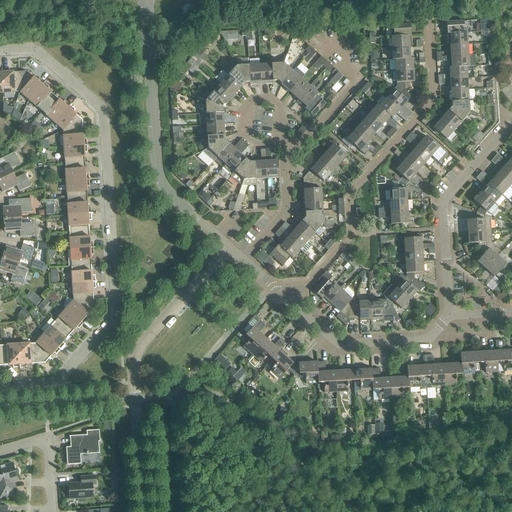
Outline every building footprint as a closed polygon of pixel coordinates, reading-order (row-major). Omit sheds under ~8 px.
[(446,22),(446,34),(464,33),(464,32),(463,21),(446,22)] [(392,25),(393,37),(410,36),(410,24),(392,25)] [(237,31),(219,32),(224,40),(237,39),(237,31)] [(447,45),(450,45),(467,44),(466,32),(464,32),(464,33),(446,34),(447,45)] [(391,37),(391,49),(409,47),(409,48),(411,48),(410,36),(393,37),(391,37)] [(450,45),(450,56),(468,55),(467,44),(450,45)] [(392,60),(395,60),(410,59),(409,59),(409,48),(409,47),(391,49),(392,60)] [(450,56),(451,67),(451,68),(466,67),(468,67),(468,55),(450,56)] [(322,65),(325,68),(329,64),(320,56),(313,65),(318,70),(322,65)] [(395,60),(395,71),(413,70),(412,58),(409,59),(410,59),(395,60)] [(283,63),(271,64),(272,82),(277,81),(283,63)] [(292,72),(283,63),(277,81),(281,85),(292,72)] [(271,64),(259,65),(261,85),(272,84),(272,82),(271,64)] [(248,65),(236,66),(244,83),(249,83),(248,65)] [(259,65),(248,65),(249,83),(249,85),(261,85),(259,65)] [(236,66),(228,75),(241,87),(244,83),(236,66)] [(437,75),(437,80),(467,78),(466,67),(451,68),(451,67),(449,68),(449,74),(437,75)] [(3,93),(20,92),(18,72),(8,73),(8,70),(1,70),(3,93)] [(395,71),(396,87),(404,89),(404,82),(413,82),(413,70),(395,71)] [(20,92),(28,100),(44,83),(39,78),(37,80),(27,72),(18,72),(20,92)] [(301,79),(292,72),(281,85),(290,92),(301,79)] [(329,82),(334,86),(342,77),(338,72),(329,82)] [(228,75),(220,84),(233,96),(241,87),(228,75)] [(450,84),(450,91),(467,90),(467,78),(437,80),(438,85),(450,84)] [(309,87),(301,79),(290,92),(298,100),(309,87)] [(173,81),(171,89),(180,91),(182,83),(173,81)] [(28,100),(41,112),(55,96),(47,90),(49,87),(44,83),(28,100)] [(220,84),(213,93),(226,104),(233,96),(220,84)] [(318,94),(309,87),(298,100),(296,101),(305,109),(316,96),(317,96),(318,94)] [(396,87),(386,98),(399,110),(404,114),(408,118),(411,114),(402,106),(407,101),(400,95),(404,89),(396,87)] [(450,91),(451,102),(468,101),(467,90),(450,91)] [(213,93),(205,102),(222,108),(226,104),(213,93)] [(41,112),(54,123),(70,106),(64,101),(62,103),(55,96),(41,112)] [(325,104),(317,96),(316,96),(305,109),(314,117),(325,104)] [(386,98),(379,107),(378,107),(390,117),(391,118),(399,110),(386,98)] [(451,102),(451,107),(469,113),(468,101),(451,102)] [(205,102),(205,114),(223,113),(222,108),(205,102)] [(377,105),(369,114),(382,125),(390,117),(378,107),(379,107),(377,105)] [(54,123),(62,130),(83,129),(82,120),(73,112),(75,110),(70,106),(54,123)] [(451,107),(448,111),(461,122),(469,113),(451,107)] [(448,111),(440,119),(453,131),(461,122),(448,111)] [(205,114),(206,125),(223,124),(223,113),(205,114)] [(369,114),(362,122),(375,134),(382,125),(369,114)] [(453,131),(440,119),(432,128),(445,140),(453,131)] [(34,121),(27,128),(32,135),(43,128),(34,121)] [(362,122),(354,131),(367,142),(375,134),(362,122)] [(331,123),(327,128),(332,133),(336,128),(331,123)] [(206,125),(207,137),(224,136),(223,124),(206,125)] [(62,130),(63,147),(87,146),(86,139),(83,139),(83,129),(62,130)] [(367,142),(354,131),(346,140),(364,155),(368,150),(375,155),(378,152),(374,148),(367,142)] [(27,133),(23,139),(28,143),(32,137),(27,133)] [(207,137),(207,149),(224,141),(224,136),(207,137)] [(425,136),(418,145),(431,156),(439,148),(425,136)] [(222,168),(225,164),(244,142),(241,139),(233,148),(228,144),(213,160),(222,168)] [(212,161),(213,160),(228,144),(224,141),(207,149),(201,152),(212,161)] [(225,164),(234,172),(245,159),(240,155),(248,146),(244,142),(225,164)] [(325,153),(338,165),(346,156),(333,144),(325,153)] [(418,145),(410,153),(423,165),(431,156),(418,145)] [(63,147),(64,164),(85,163),(84,153),(87,153),(87,146),(63,147)] [(260,161),(254,162),(255,179),(266,179),(265,149),(260,150),(260,161)] [(269,149),(265,149),(266,179),(278,178),(277,160),(270,161),(269,149)] [(0,166),(0,179),(13,174),(11,169),(20,165),(14,152),(9,155),(4,157),(3,158),(5,163),(0,166)] [(317,161),(331,173),(338,165),(325,153),(317,161)] [(410,153),(403,162),(416,173),(423,165),(410,153)] [(498,161),(503,167),(511,174),(511,158),(507,163),(497,154),(493,158),(498,161)] [(230,176),(241,186),(249,162),(245,159),(234,172),(230,176)] [(302,179),(320,185),(331,173),(317,161),(302,179)] [(249,162),(241,186),(255,186),(255,179),(254,162),(249,162)] [(402,177),(397,182),(406,185),(416,173),(403,162),(395,171),(402,177)] [(64,164),(65,181),(89,180),(88,173),(85,173),(85,163),(64,164)] [(496,175),(509,187),(511,183),(511,174),(503,167),(496,175)] [(182,170),(178,175),(184,180),(188,176),(182,170)] [(13,174),(0,179),(0,188),(2,193),(16,186),(19,192),(30,186),(25,174),(15,179),(13,174)] [(485,187),(481,192),(494,204),(501,195),(488,184),(482,178),(478,175),(475,178),(485,187)] [(488,184),(501,195),(509,187),(496,175),(488,184)] [(385,178),(376,176),(377,184),(385,184),(385,178)] [(304,201),(321,200),(320,185),(302,179),(304,201)] [(65,181),(67,198),(87,197),(86,187),(89,187),(89,180),(65,181)] [(433,180),(429,185),(433,189),(437,184),(433,180)] [(388,190),(389,202),(406,200),(406,185),(397,182),(398,189),(388,190)] [(480,207),(476,213),(484,215),(494,204),(481,192),(473,201),(480,207)] [(239,194),(234,210),(240,210),(245,196),(239,194)] [(207,195),(202,201),(205,203),(209,199),(210,198),(207,195)] [(67,198),(68,215),(91,214),(90,207),(87,207),(87,197),(67,198)] [(2,207),(3,219),(21,218),(21,213),(31,212),(30,199),(18,200),(18,206),(2,207)] [(305,213),(322,211),(321,200),(304,201),(305,213)] [(389,202),(390,213),(407,212),(406,200),(389,202)] [(213,203),(209,207),(213,210),(218,205),(214,201),(213,203)] [(305,217),(323,224),(322,211),(305,213),(305,217)] [(407,212),(390,213),(390,225),(408,223),(407,212)] [(466,220),(467,232),(485,231),(484,215),(476,213),(476,220),(466,220)] [(68,215),(69,232),(89,231),(88,221),(91,221),(91,214),(68,215)] [(302,221),(315,233),(323,224),(305,217),(302,221)] [(21,218),(3,219),(4,232),(19,231),(20,237),(33,236),(32,223),(21,224),(21,218)] [(294,230),(307,241),(315,233),(302,221),(294,230)] [(281,240),(277,245),(290,257),(292,259),(300,250),(287,238),(285,237),(282,234),(278,230),(274,234),(281,240)] [(287,238),(300,250),(304,254),(312,245),(307,241),(294,230),(287,238)] [(69,232),(70,250),(93,248),(92,241),(89,241),(89,231),(69,232)] [(477,243),(478,250),(485,246),(485,231),(467,232),(468,244),(477,243)] [(421,249),(428,249),(434,249),(433,244),(421,244),(421,238),(404,239),(403,239),(404,250),(421,249)] [(5,246),(1,258),(19,263),(20,258),(30,261),(34,249),(22,245),(20,251),(5,246)] [(290,257),(277,245),(269,254),(283,266),(290,257)] [(477,262),(485,270),(497,256),(485,246),(478,250),(483,254),(477,262)] [(70,250),(71,267),(91,265),(90,255),(93,255),(93,248),(70,250)] [(404,250),(405,262),(422,261),(421,249),(404,250)] [(261,250),(254,258),(261,264),(269,256),(261,250)] [(506,275),(509,267),(511,260),(501,252),(497,256),(485,270),(494,277),(495,276),(503,283),(506,275)] [(19,263),(1,258),(0,262),(0,270),(12,275),(10,280),(23,284),(27,272),(17,269),(19,263)] [(405,262),(406,277),(414,280),(413,273),(423,272),(422,261),(405,262)] [(41,262),(38,270),(45,272),(47,265),(41,262)] [(71,267),(72,284),(95,282),(95,275),(92,276),(91,265),(71,267)] [(312,291),(321,299),(333,286),(332,286),(328,282),(332,277),(325,271),(317,281),(320,283),(312,291)] [(400,275),(391,285),(409,300),(416,292),(418,293),(425,285),(414,280),(406,277),(400,275)] [(72,284),(73,301),(93,300),(92,289),(95,289),(95,282),(72,284)] [(491,291),(497,296),(501,286),(498,283),(491,291)] [(330,307),(331,305),(347,287),(343,284),(339,289),(334,284),(332,286),(333,286),(321,299),(330,307)] [(382,294),(385,300),(389,308),(394,303),(401,309),(409,300),(391,285),(382,294)] [(331,305),(348,320),(354,302),(348,297),(352,293),(347,287),(331,305)] [(49,294),(47,300),(55,304),(58,297),(56,296),(56,295),(51,292),(50,294),(49,294)] [(36,296),(32,303),(36,306),(41,300),(36,296)] [(73,301),(65,309),(83,324),(88,319),(85,317),(94,308),(93,300),(73,301)] [(370,301),(371,321),(383,320),(383,322),(395,321),(389,308),(385,300),(370,301)] [(359,322),(371,321),(370,301),(354,302),(348,320),(359,319),(359,322)] [(430,304),(423,312),(430,318),(437,310),(430,304)] [(65,309),(54,322),(69,335),(76,327),(78,329),(83,324),(65,309)] [(24,310),(19,316),(24,320),(29,314),(24,310)] [(243,347),(252,355),(266,340),(259,333),(265,326),(259,320),(245,335),(249,339),(243,347)] [(54,322),(43,335),(60,350),(65,345),(63,343),(69,335),(54,322)] [(43,335),(35,343),(36,364),(45,363),(54,353),(56,355),(60,350),(43,335)] [(268,356),(272,360),(279,352),(281,350),(286,344),(280,338),(273,346),(266,340),(252,355),(261,363),(268,356)] [(495,341),(495,351),(496,351),(496,362),(497,362),(502,362),(503,372),(511,371),(511,350),(504,351),(503,340),(495,341)] [(35,343),(18,344),(20,368),(26,367),(26,364),(36,364),(35,343)] [(18,344),(1,346),(2,366),(13,365),(13,368),(20,368),(18,344)] [(469,353),(460,353),(461,374),(473,373),(473,363),(478,363),(478,349),(469,350),(469,353)] [(486,349),(478,349),(478,363),(484,363),(485,373),(497,372),(497,362),(496,362),(496,351),(495,351),(486,352),(486,349)] [(279,379),(287,370),(292,364),(291,363),(285,357),(287,355),(281,350),(279,352),(272,360),(276,363),(269,371),(279,379)] [(452,364),(442,365),(444,386),(456,385),(455,375),(461,374),(460,353),(451,354),(452,364)] [(220,355),(215,360),(220,365),(225,360),(220,355)] [(424,356),(424,363),(426,389),(430,388),(431,386),(444,386),(442,365),(433,365),(432,355),(424,356)] [(305,384),(318,383),(316,362),(299,363),(294,359),(291,363),(292,364),(287,370),(293,375),(293,378),(300,377),(299,374),(305,374),(305,384)] [(324,393),(336,392),(335,371),(325,372),(325,362),(316,362),(318,383),(323,383),(324,393)] [(416,366),(407,367),(408,388),(420,387),(421,389),(426,389),(424,363),(416,363),(416,366)] [(232,367),(227,372),(232,377),(237,372),(232,367)] [(348,381),(353,381),(353,367),(344,368),(344,371),(335,371),(336,392),(348,391),(348,381)] [(360,391),(372,390),(371,369),(361,370),(361,367),(353,367),(353,381),(359,380),(360,391)] [(399,378),(389,378),(390,399),(403,398),(402,388),(408,388),(407,367),(398,367),(399,378)] [(371,369),(372,390),(378,390),(378,400),(390,399),(389,378),(380,379),(379,369),(371,369)] [(237,373),(233,377),(238,381),(241,377),(237,373)] [(282,408),(279,413),(286,417),(289,412),(282,408)] [(383,424),(374,424),(375,432),(383,432),(383,424)] [(95,442),(100,441),(99,430),(86,431),(86,435),(71,436),(72,447),(66,448),(67,465),(81,464),(80,454),(86,453),(86,455),(88,454),(88,453),(96,452),(95,442)] [(12,463),(0,466),(0,497),(16,493),(13,482),(17,481),(14,470),(14,468),(14,467),(13,465),(12,463)] [(92,485),(95,485),(95,476),(80,477),(81,483),(68,484),(69,499),(93,498),(92,485)]
